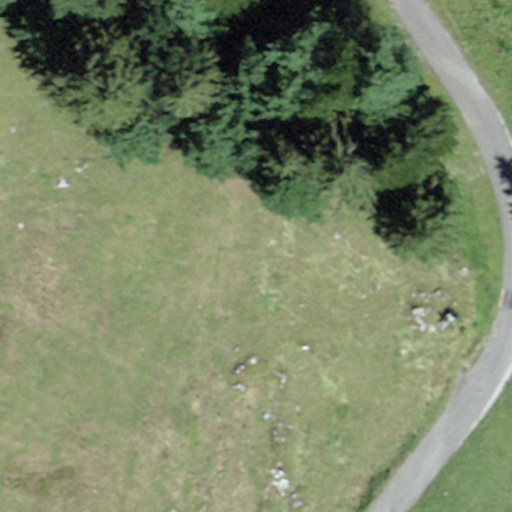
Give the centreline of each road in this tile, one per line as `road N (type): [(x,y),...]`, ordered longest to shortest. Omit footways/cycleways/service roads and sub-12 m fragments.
road 1 (unclassified): [(396,511),(506,375),(511,345)]
road 2 (unclassified): [(511,131),(425,0)]
